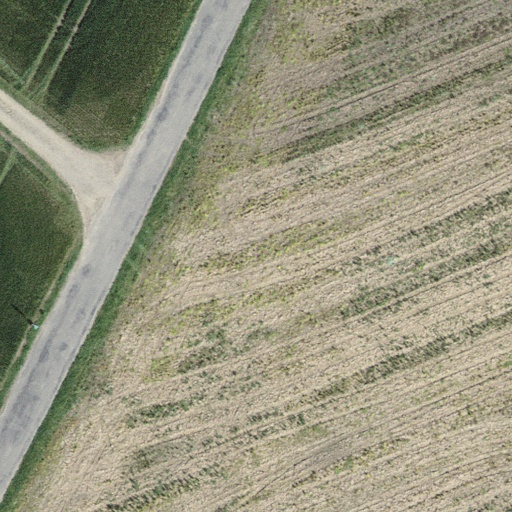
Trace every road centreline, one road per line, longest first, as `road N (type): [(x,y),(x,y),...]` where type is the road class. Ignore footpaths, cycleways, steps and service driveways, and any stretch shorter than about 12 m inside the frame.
road 1 (residential): [(0,467),(229,0)]
road 2 (track): [(124,215),(0,106)]
